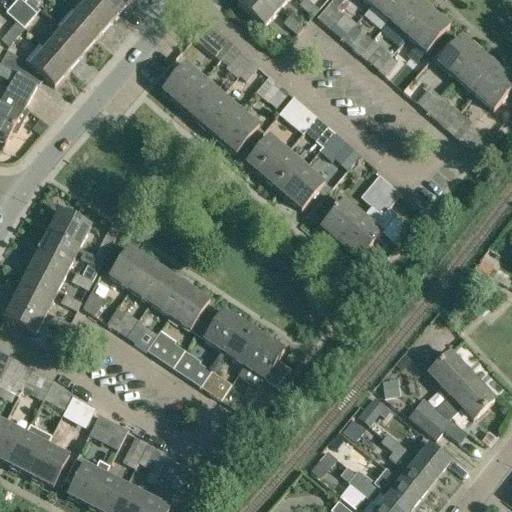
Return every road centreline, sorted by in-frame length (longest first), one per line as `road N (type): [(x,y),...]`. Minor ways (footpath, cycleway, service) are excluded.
road 1 (unknown): [(40,172),(307,341)]
road 2 (residential): [(276,72),(322,38),(438,141),(404,182)]
road 3 (residential): [(15,200),(189,0)]
road 4 (residential): [(49,371),(93,332),(215,408),(188,450)]
road 5 (residential): [(404,182),(276,72)]
road 6 (residential): [(188,450),(49,371)]
